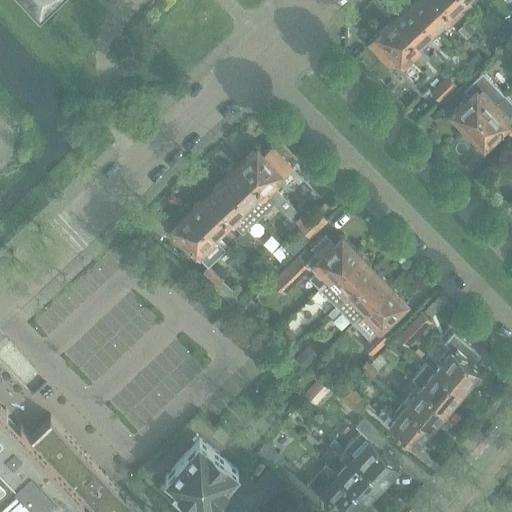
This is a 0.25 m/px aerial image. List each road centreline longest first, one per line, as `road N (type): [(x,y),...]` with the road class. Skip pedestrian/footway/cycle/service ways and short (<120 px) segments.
road 1 (residential): [(511,329),(251,61)]
road 2 (residential): [(511,257),(292,26)]
road 3 (residential): [(0,303),(147,157)]
road 4 (residential): [(138,0),(112,31),(108,76),(122,123),(147,157)]
road 5 (residential): [(147,157),(251,61)]
